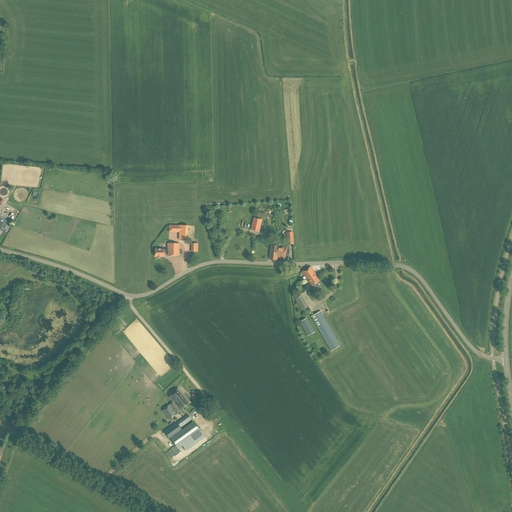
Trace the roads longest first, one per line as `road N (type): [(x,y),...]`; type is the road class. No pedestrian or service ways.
road 1 (unclassified): [(0,250),(128,297),(213,262),(397,265),(417,275),(476,353),(493,360)]
road 2 (track): [(0,423),(151,511)]
